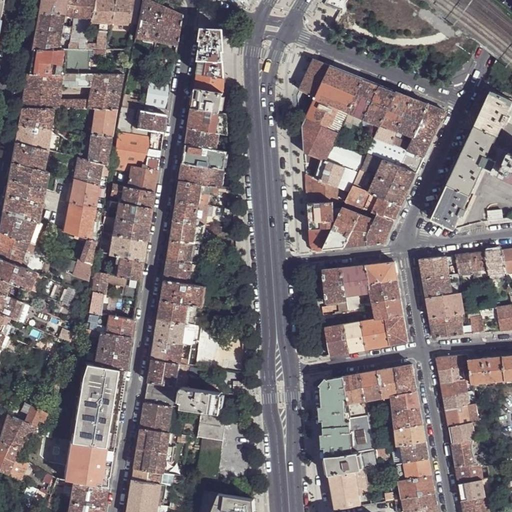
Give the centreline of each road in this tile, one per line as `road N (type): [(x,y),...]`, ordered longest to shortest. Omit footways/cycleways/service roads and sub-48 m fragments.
road 1 (residential): [(196,0),(115,511)]
road 2 (residential): [(464,100),(284,37)]
road 3 (secondary): [(259,97),(271,262)]
road 4 (residential): [(450,511),(422,350)]
road 5 (residential): [(406,247),(410,220),(464,100)]
road 6 (residential): [(271,262),(406,247)]
road 7 (secondary): [(276,329),(265,350),(267,380),(286,459)]
road 8 (residential): [(289,372),(422,350)]
